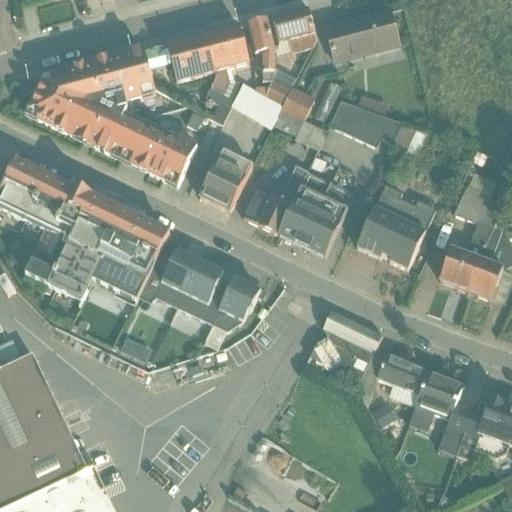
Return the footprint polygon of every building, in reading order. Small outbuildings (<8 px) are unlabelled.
[(284,59),(320,50),(311,13),(275,22),(284,59)] [(337,70),(401,52),(391,15),(326,32),(337,70)] [(284,59),(275,22),(244,30),(253,67),(284,59)] [(218,76),(253,67),(244,30),(208,38),(218,76)] [(218,76),(208,38),(174,47),(183,84),(218,76)] [(38,125),(176,191),(195,153),(131,122),(133,117),(131,109),(156,102),(144,56),(44,83),(30,113),(41,119),(38,125)] [(374,154),(436,169),(443,141),(399,130),(403,112),(375,105),(372,116),(352,111),(346,138),(307,129),(305,136),(313,138),(309,153),(363,166),(365,161),(340,155),(344,141),(375,149),(374,154)] [(204,203),(235,217),(256,170),(225,156),(204,203)] [(0,204),(0,211),(156,285),(178,239),(19,164),(0,204)] [(282,238),(331,262),(359,204),(311,180),(282,238)] [(244,222),(274,238),(293,204),(263,188),(244,222)] [(387,266),(411,210),(387,199),(362,256),(387,266)] [(479,200),(472,227),(504,236),(511,209),(479,200)] [(387,266),(413,277),(437,221),(411,210),(387,266)] [(474,298),(490,253),(458,242),(442,287),(474,298)] [(161,305),(206,327),(233,271),(188,250),(161,305)] [(474,298),(503,308),(511,282),(511,260),(490,253),(474,298)] [(241,276),(221,320),(250,332),(269,289),(241,276)] [(371,372),(385,342),(332,318),(318,349),(371,372)] [(159,374),(167,359),(141,346),(134,361),(159,374)] [(381,380),(417,396),(430,367),(394,351),(381,380)] [(0,511),(117,511),(96,466),(86,471),(36,363),(1,378),(0,378),(0,511)] [(177,392),(198,383),(193,371),(172,379),(177,392)] [(420,411),(455,426),(469,390),(434,376),(420,411)] [(311,385),(308,396),(329,402),(333,391),(311,385)] [(483,440),(511,450),(511,407),(498,402),(483,440)] [(130,465),(111,474),(116,486),(136,478),(130,465)]
